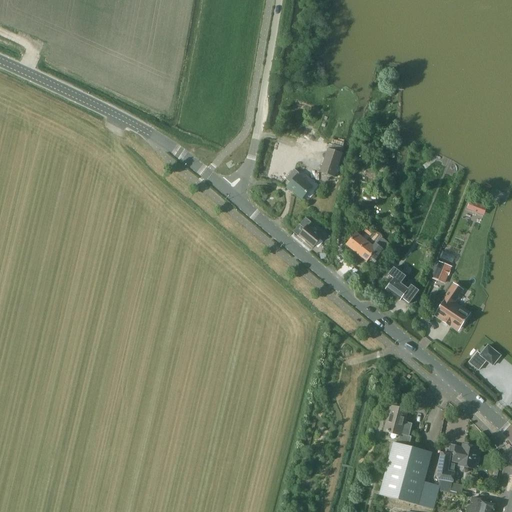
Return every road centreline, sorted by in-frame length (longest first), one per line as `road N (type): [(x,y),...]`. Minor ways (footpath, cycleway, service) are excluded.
road 1 (tertiary): [(511,435),(233,193)]
road 2 (tertiary): [(233,193),(142,129),(0,62)]
road 3 (tertiary): [(233,193),(251,162),(278,0)]
